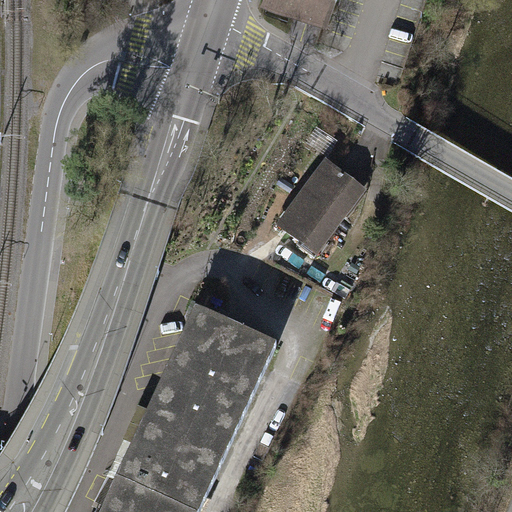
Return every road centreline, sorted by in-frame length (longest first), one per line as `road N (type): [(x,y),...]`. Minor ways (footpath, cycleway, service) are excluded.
road 1 (unclassified): [(193,74),(106,56),(64,98),(5,511)]
road 2 (secondary): [(51,465),(132,247)]
road 3 (unclassified): [(212,20),(348,94),(398,131)]
road 4 (secondary): [(193,74),(132,247)]
road 5 (residential): [(398,131),(511,194)]
